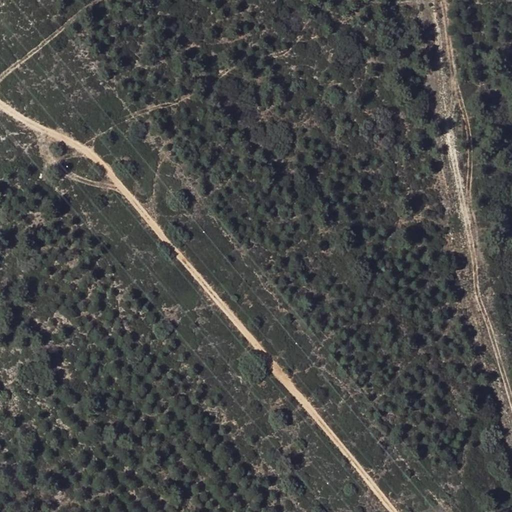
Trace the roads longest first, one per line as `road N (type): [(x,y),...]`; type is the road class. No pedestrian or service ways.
road 1 (track): [(0,106),(113,172),(394,511)]
road 2 (track): [(101,0),(0,80)]
